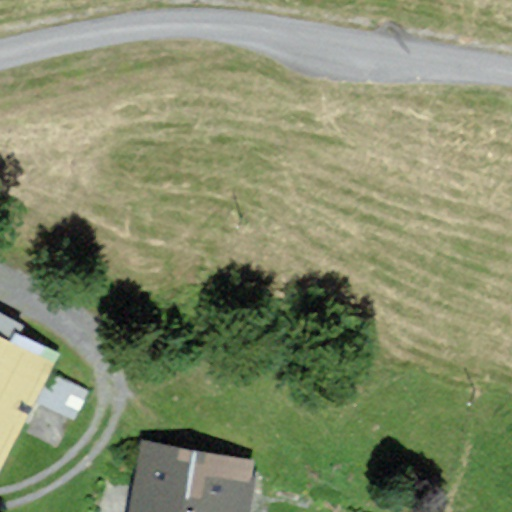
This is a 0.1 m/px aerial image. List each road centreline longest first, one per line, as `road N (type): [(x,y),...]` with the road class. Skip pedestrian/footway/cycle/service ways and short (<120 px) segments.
road 1 (unclassified): [(0,55),(152,25),(242,28),(511,71)]
road 2 (track): [(0,495),(64,468),(91,440),(110,394),(106,363),(86,332),(0,278)]
